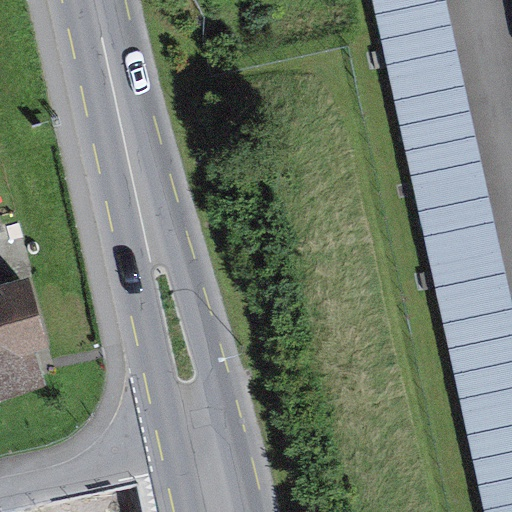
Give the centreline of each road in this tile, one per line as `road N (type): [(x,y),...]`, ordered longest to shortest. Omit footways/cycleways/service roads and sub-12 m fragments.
road 1 (secondary): [(97,0),(208,462)]
road 2 (residential): [(208,462),(0,504)]
